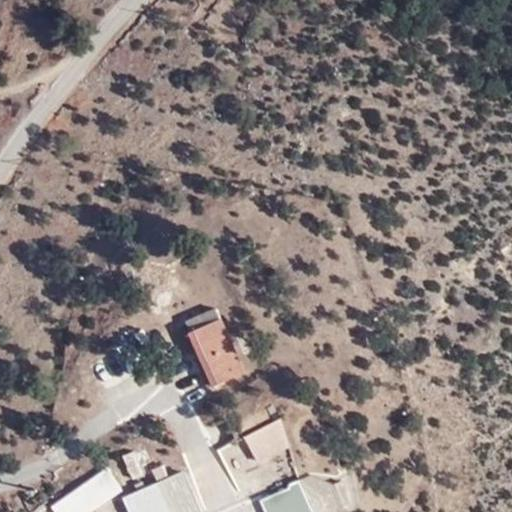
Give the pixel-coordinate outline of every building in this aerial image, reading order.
[(190,325),(195,336),(223,324),(220,314),(190,325)] [(223,324),(195,336),(216,388),(245,376),(223,324)] [(290,445),(280,417),(243,436),(257,461),(290,445)] [(92,511),(124,491),(108,467),(50,506),(54,511),(92,511)] [(201,511),(183,468),(123,495),(129,511),(201,511)] [(312,511),(298,481),(289,484),(289,490),(260,500),(265,511),(312,511)]
